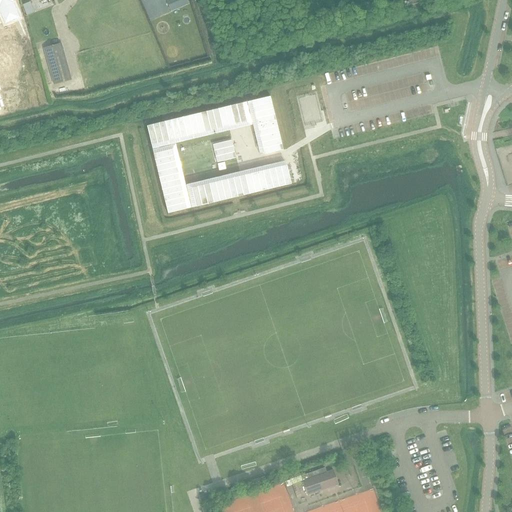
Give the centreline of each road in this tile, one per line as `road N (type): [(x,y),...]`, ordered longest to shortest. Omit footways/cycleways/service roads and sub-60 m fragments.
road 1 (tertiary): [(485,511),(479,252),(488,197),(481,133)]
road 2 (tertiary): [(481,133),(502,0)]
